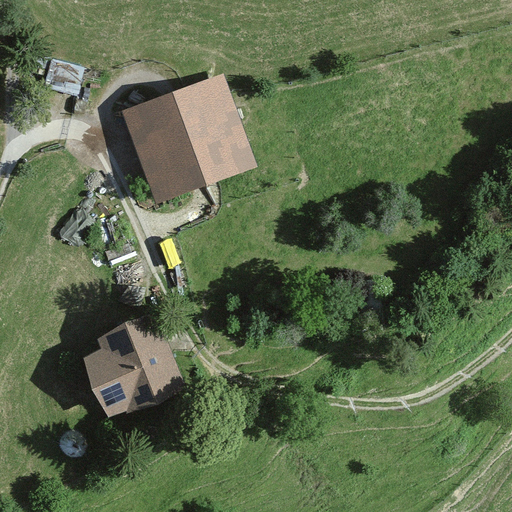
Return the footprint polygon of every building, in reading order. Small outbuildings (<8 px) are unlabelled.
[(87,89),(94,62),(58,54),(52,81),(87,89)] [(203,109),(148,127),(164,179),(219,161),(203,109)] [(90,191),(53,232),(74,251),(112,210),(90,191)] [(377,278),(347,281),(353,334),(383,331),(377,278)] [(183,394),(152,310),(95,330),(104,354),(90,359),(112,421),(183,394)]
